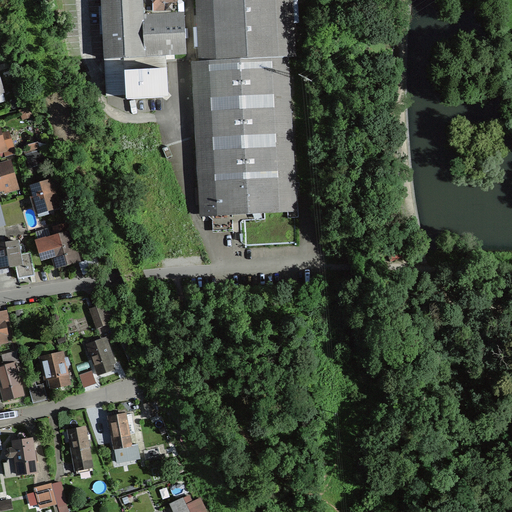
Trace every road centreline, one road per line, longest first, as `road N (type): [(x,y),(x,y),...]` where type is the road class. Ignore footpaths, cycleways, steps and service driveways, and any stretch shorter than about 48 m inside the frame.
road 1 (residential): [(0,299),(191,270),(328,267)]
road 2 (track): [(177,272),(196,362),(213,394),(282,479),(337,511)]
road 3 (track): [(448,298),(485,367),(511,471)]
road 4 (track): [(319,498),(334,474),(343,425),(355,414),(393,412),(414,446)]
road 5 (residential): [(0,418),(130,385)]
